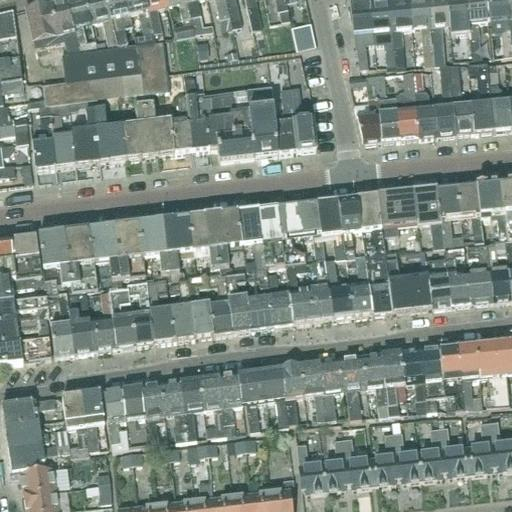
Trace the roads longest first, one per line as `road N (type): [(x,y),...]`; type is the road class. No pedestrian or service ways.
road 1 (residential): [(0,391),(511,324)]
road 2 (residential): [(0,220),(350,178)]
road 3 (residential): [(350,178),(317,0)]
road 4 (residential): [(350,178),(511,162)]
